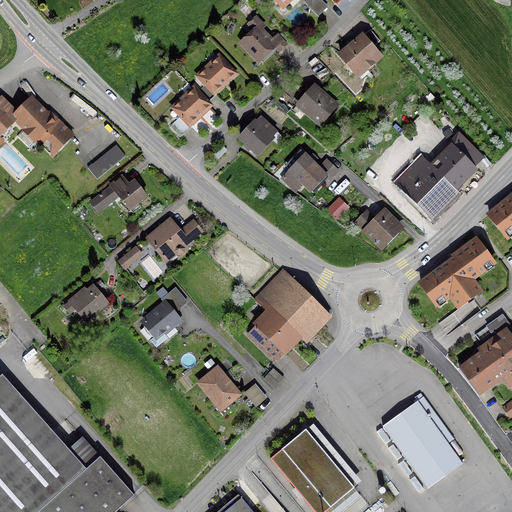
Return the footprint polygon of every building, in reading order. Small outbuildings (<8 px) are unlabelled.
[(273,0),(282,9),(290,0),(273,0)] [(274,47),(279,52),(286,45),(277,35),(270,42),(258,28),(261,25),(255,18),(247,25),(254,32),(241,44),(258,62),(274,47)] [(379,42),(369,30),(364,35),(373,47),(379,42)] [(377,55),(362,37),(353,44),(349,40),(345,44),(349,48),(340,56),(355,74),(363,67),(366,71),(372,65),(369,62),(377,55)] [(205,84),(196,93),(206,104),(216,95),(214,93),(233,75),(218,58),(198,77),(205,84)] [(336,106),(315,88),(300,105),(306,110),(305,112),(320,125),(336,106)] [(189,124),(208,106),(206,104),(196,93),(193,90),(174,108),(181,116),(170,125),(181,136),(191,127),(189,124)] [(0,132),(14,119),(13,118),(16,115),(1,100),(0,101),(0,140),(0,141),(0,140),(0,132)] [(51,157),(72,136),(59,123),(56,126),(31,100),(16,115),(13,118),(14,119),(51,157)] [(276,133),(260,118),(240,139),(245,144),(243,146),(248,151),(250,149),(256,154),(276,133)] [(451,188),(453,189),(473,169),(481,160),(457,136),(448,145),(453,149),(433,169),(422,158),(396,185),(425,214),(451,188)] [(87,169),(96,180),(124,157),(115,146),(87,169)] [(217,160),(226,151),(221,147),(213,155),(217,160)] [(325,177),(329,181),(337,172),(326,161),(318,169),(311,163),(302,172),(299,169),(302,166),(298,162),(281,179),(292,189),(299,181),(310,192),(325,177)] [(145,196),(134,182),(128,187),(122,178),(110,187),(90,203),(97,213),(118,197),(128,209),(145,196)] [(511,235),(511,194),(483,217),(502,242),(511,235)] [(334,220),(342,213),(334,205),(326,212),(334,220)] [(380,248),(400,228),(384,212),(370,226),(366,223),(371,219),(364,213),(354,223),(380,248)] [(201,232),(192,221),(179,232),(169,220),(147,239),(166,262),(175,254),(176,255),(180,255),(183,253),(183,249),(182,248),(201,232)] [(473,241),(415,284),(433,309),(447,299),(454,309),(478,291),(471,281),(492,266),(473,241)] [(118,262),(124,269),(140,255),(135,249),(118,262)] [(329,317),(283,272),(255,301),(271,317),(259,329),(257,327),(248,336),(274,362),(283,353),(281,351),(298,334),(297,334),(303,327),(312,335),(329,317)] [(107,303),(104,300),(93,286),(83,294),(81,291),(68,303),(82,320),(96,308),(99,311),(107,303)] [(167,339),(163,334),(178,321),(165,304),(143,323),(154,337),(149,341),(155,348),(167,339)] [(511,383),(511,337),(506,329),(498,318),(486,327),(495,339),(498,337),(501,341),(460,371),(477,393),(501,375),(509,386),(511,383)] [(228,403),(238,395),(216,369),(198,384),(218,407),(216,408),(222,416),(231,408),(228,403)] [(283,378),(272,369),(267,374),(278,383),(283,378)] [(273,389),(278,383),(267,374),(263,379),(273,389)] [(114,511),(118,509),(133,496),(99,457),(85,469),(1,375),(0,376),(0,511),(114,511)] [(264,398),(254,386),(245,394),(255,406),(264,398)] [(461,464),(447,444),(452,439),(423,398),(416,403),(383,427),(427,489),(461,464)] [(511,402),(503,409),(509,417),(511,415),(511,402)] [(325,511),(354,488),(305,430),(269,459),(313,511),(325,511)] [(251,511),(241,498),(224,511),(251,511)]
